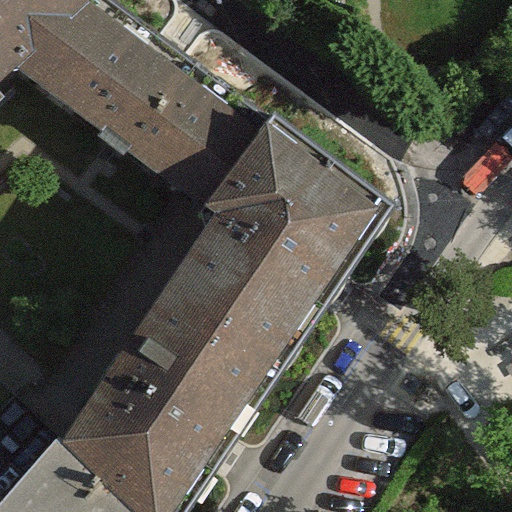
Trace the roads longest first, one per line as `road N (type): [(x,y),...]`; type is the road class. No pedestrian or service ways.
road 1 (residential): [(283,511),(487,206)]
road 2 (residential): [(214,0),(487,206)]
